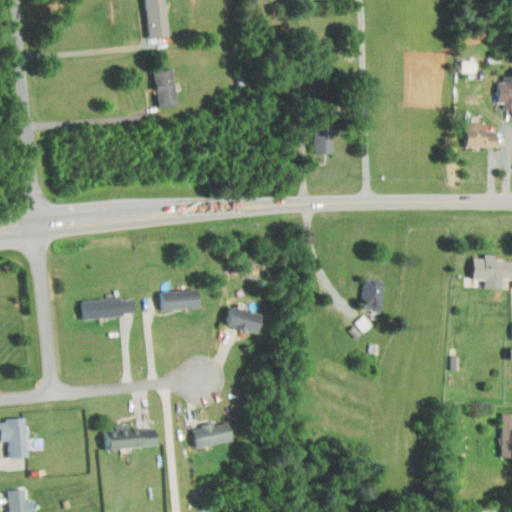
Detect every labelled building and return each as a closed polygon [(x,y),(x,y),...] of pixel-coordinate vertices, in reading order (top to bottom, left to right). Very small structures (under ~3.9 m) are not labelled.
[(134,0),(139,31),(160,29),(155,0),(134,0)] [(453,73),(465,73),(465,55),(453,55),(453,73)] [(148,100),(166,99),(162,63),(144,65),(148,100)] [(494,103),(505,103),(506,70),(489,69),(489,96),(495,96),(494,103)] [(456,140),(488,141),(488,125),(475,125),(475,116),(457,116),(456,140)] [(322,147),(322,119),(304,120),(305,148),(322,147)] [(511,273),(511,255),(485,254),(485,248),(473,248),(473,252),(463,252),(462,273),(474,273),(473,282),(491,282),(492,272),(511,273)] [(370,305),(374,275),(355,272),(351,302),(370,305)] [(188,302),(188,284),(150,285),(150,303),(188,302)] [(124,291),(71,294),(72,312),(125,309),(124,291)] [(247,327),(251,308),(220,301),(215,320),(247,327)] [(353,326),(362,319),(353,308),(344,316),(353,326)] [(503,334),(511,334),(511,316),(503,316),(503,334)] [(500,355),(511,355),(511,342),(500,342),(500,355)] [(507,451),(508,407),(491,407),(490,451),(507,451)] [(0,451),(17,451),(16,413),(0,413),(0,451)] [(222,434),(217,414),(182,422),(186,442),(222,434)] [(147,439),(145,421),(118,424),(118,417),(104,419),(104,424),(94,425),(96,444),(147,439)] [(16,511),(16,507),(25,506),(24,493),(16,495),(14,482),(0,484),(0,511),(16,511)]
